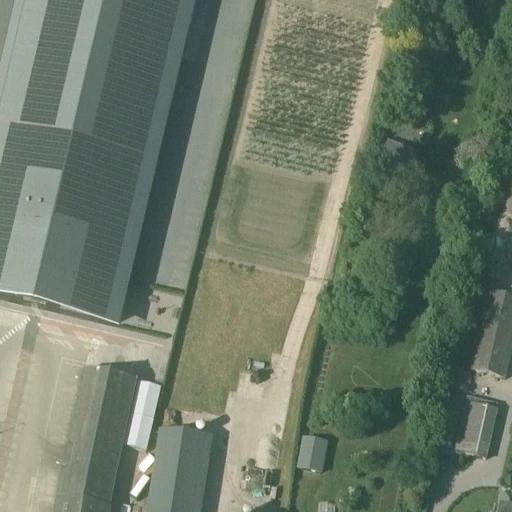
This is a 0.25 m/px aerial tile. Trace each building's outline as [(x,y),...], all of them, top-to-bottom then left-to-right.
[(23,0),(0,100),(0,302),(111,329),(188,0),(23,0)] [(413,169),(419,156),(386,143),(381,156),(413,169)] [(511,176),(503,209),(511,211),(511,176)] [(511,301),(485,295),(468,374),(505,382),(511,350),(511,301)] [(107,511),(108,510),(134,385),(83,373),(56,502),(54,511),(107,511)] [(160,391),(137,386),(122,449),(145,455),(160,391)] [(485,462),(496,413),(465,405),(453,455),(485,462)] [(158,432),(145,511),(200,511),(211,439),(158,432)] [(301,440),(295,471),(319,475),(325,445),(301,440)]
